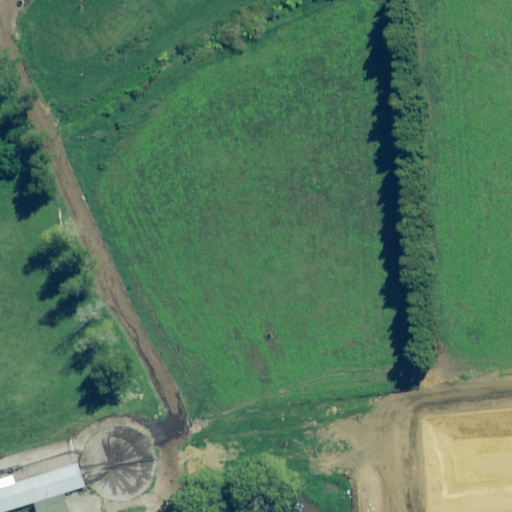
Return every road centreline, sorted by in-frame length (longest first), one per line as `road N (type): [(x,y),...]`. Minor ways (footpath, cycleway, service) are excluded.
road 1 (track): [(0,32),(77,198),(144,427)]
road 2 (track): [(144,427),(0,490)]
